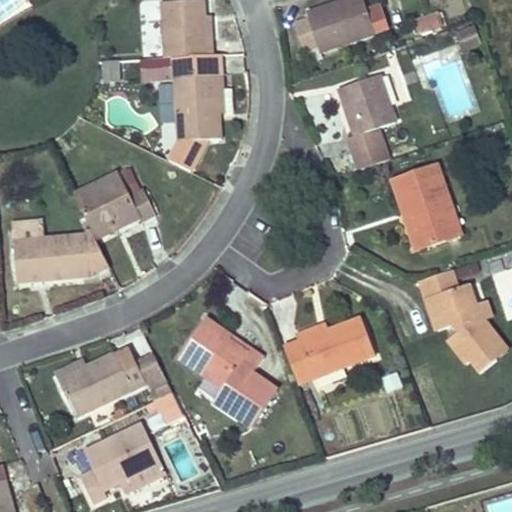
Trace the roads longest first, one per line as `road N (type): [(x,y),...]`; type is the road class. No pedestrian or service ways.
road 1 (secondary): [(511,423),(203,511)]
road 2 (residential): [(209,246),(265,282),(315,262),(329,238),(318,176),(271,112)]
road 3 (residential): [(0,355),(124,313),(173,283),(209,246)]
road 4 (residential): [(209,246),(250,180),(271,112)]
